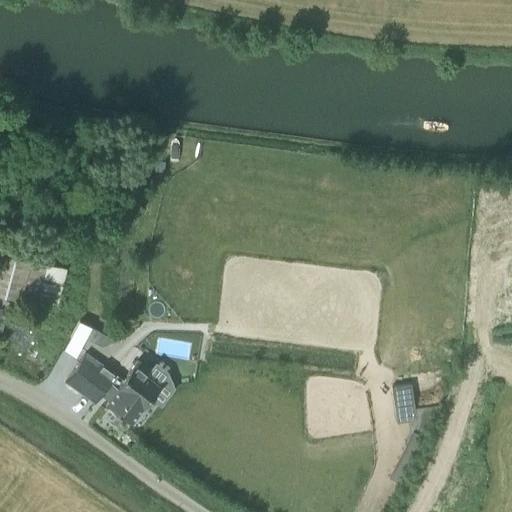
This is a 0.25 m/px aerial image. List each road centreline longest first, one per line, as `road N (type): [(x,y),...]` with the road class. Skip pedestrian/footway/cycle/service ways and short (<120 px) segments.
road 1 (unclassified): [(196,511),(86,432),(0,384)]
road 2 (track): [(362,511),(386,446),(372,369)]
